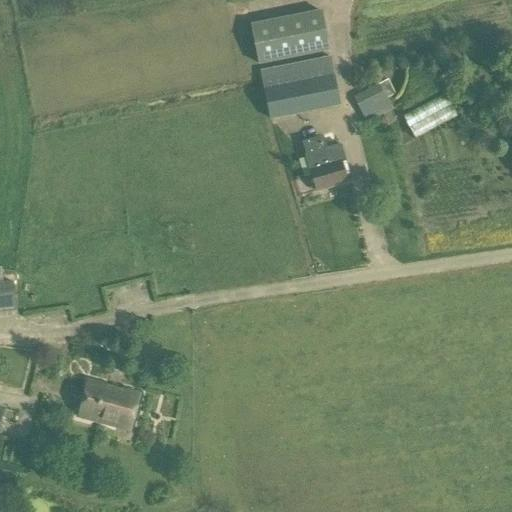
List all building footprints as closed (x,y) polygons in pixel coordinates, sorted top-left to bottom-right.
[(329,51),(320,10),(249,24),(257,65),(329,51)] [(269,120),(340,106),(330,57),(259,71),(269,120)] [(366,123),(393,110),(380,84),(353,97),(366,123)] [(451,93),(406,116),(419,140),(463,118),(451,93)] [(322,150),(318,138),(304,142),(302,143),(305,156),(316,192),(346,183),(340,164),(345,163),(340,144),(322,150)] [(0,309),(15,308),(12,282),(0,283),(0,309)] [(129,433),(140,394),(87,380),(77,418),(129,433)] [(0,470),(0,480),(12,482),(14,472),(0,470)]
